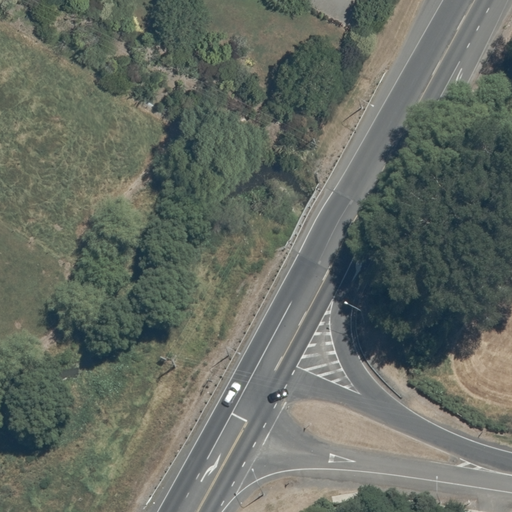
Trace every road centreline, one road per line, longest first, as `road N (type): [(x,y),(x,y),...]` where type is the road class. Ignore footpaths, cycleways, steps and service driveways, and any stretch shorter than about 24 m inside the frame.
road 1 (trunk): [(455,36),(453,95),(341,304),(350,357),(391,415)]
road 2 (trunk): [(277,368),(455,36)]
road 3 (tertiary): [(498,473),(454,474),(238,438)]
road 4 (tertiary): [(277,368),(391,415)]
road 5 (tertiary): [(391,415),(459,445),(498,473)]
